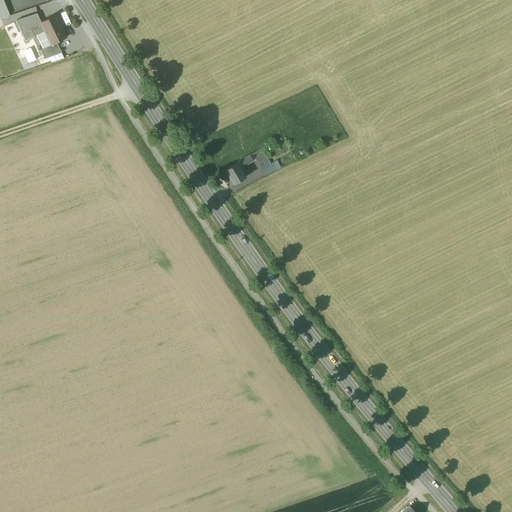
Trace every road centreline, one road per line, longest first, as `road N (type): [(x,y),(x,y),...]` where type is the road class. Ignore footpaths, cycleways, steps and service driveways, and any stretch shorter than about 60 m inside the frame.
road 1 (primary): [(454,511),(287,308),(82,0)]
road 2 (track): [(135,85),(0,135)]
